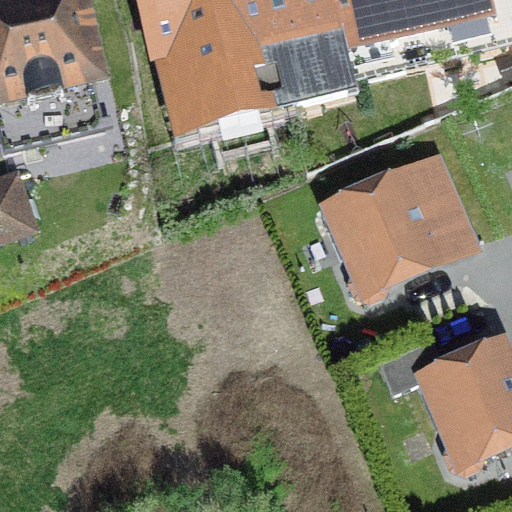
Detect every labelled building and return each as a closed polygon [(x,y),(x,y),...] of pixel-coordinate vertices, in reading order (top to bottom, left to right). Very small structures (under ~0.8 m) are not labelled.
[(69,0),(35,0),(0,8),(0,106),(90,86),(69,0)] [(511,38),(511,0),(136,0),(166,123),(176,121),(181,144),(237,131),(343,105),(337,81),(349,78),(351,87),(400,75),(397,60),(434,51),(435,57),(511,38)] [(0,246),(28,237),(10,185),(0,188),(0,246)] [(334,213),(373,307),(437,281),(398,187),(334,213)] [(462,477),(511,456),(511,365),(506,352),(424,387),(462,477)]
